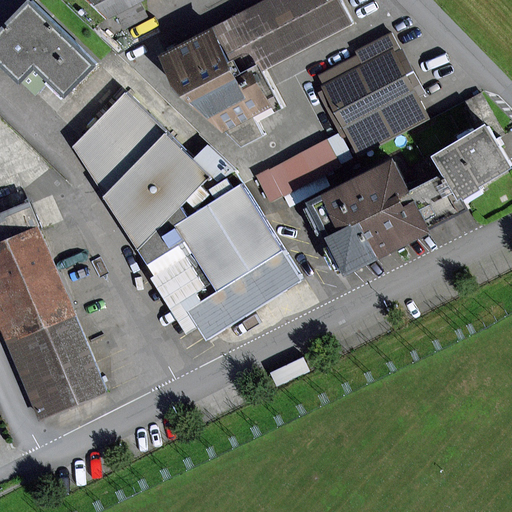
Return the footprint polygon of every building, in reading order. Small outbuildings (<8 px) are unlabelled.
[(62,94),(96,56),(33,0),(24,0),(0,27),(0,66),(12,77),(26,61),(62,94)] [(95,0),(101,11),(121,0),(95,0)] [(248,74),(346,21),(334,0),(267,0),(172,51),(217,135),(266,109),(248,74)] [(415,105),(428,98),(397,38),(320,78),(361,157),(425,124),(415,105)] [(129,245),(204,165),(123,93),(73,149),(129,245)] [(484,122),(431,155),(456,197),(510,165),(484,122)] [(302,205),(332,267),(414,227),(384,165),(302,205)] [(202,340),(295,284),(234,182),(167,222),(210,293),(183,309),(202,340)] [(32,205),(0,218),(0,324),(41,423),(110,394),(32,205)]
